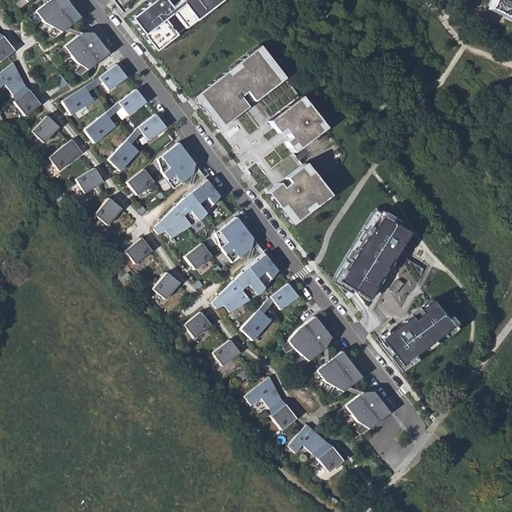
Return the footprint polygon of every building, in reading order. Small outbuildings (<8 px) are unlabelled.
[(63,0),(46,0),(32,11),(40,22),(59,32),(77,18),(63,0)] [(220,1),(219,0),(152,0),(129,18),(155,51),(220,1)] [(511,0),(489,0),(487,4),(511,15),(511,0)] [(511,15),(487,4),(485,8),(511,20),(511,15)] [(89,32),(79,32),(61,46),(73,62),(85,69),(105,54),(89,32)] [(0,59),(11,50),(0,36),(0,35),(0,59)] [(283,77),(258,45),(191,98),(216,130),(245,107),(238,97),(244,92),(252,102),(283,77)] [(22,86),(10,62),(0,70),(0,85),(2,84),(11,95),(22,86)] [(96,77),(89,82),(92,87),(100,82),(107,90),(123,77),(113,64),(96,77)] [(65,84),(57,74),(51,78),(59,89),(65,84)] [(92,87),(89,82),(58,101),(67,115),(90,101),(85,92),(92,87)] [(133,89),(109,108),(113,113),(119,107),(126,115),(143,102),(133,89)] [(37,104),(26,90),(11,101),(22,116),(37,104)] [(292,152),(323,128),(299,97),(268,122),(277,133),(282,129),(289,137),(284,142),(292,152)] [(113,113),(109,108),(81,130),(91,143),(112,126),(106,118),(113,113)] [(135,127),(129,134),(134,138),(139,132),(146,140),(162,127),(152,114),(135,127)] [(56,127),(43,116),(29,131),(41,143),(56,127)] [(134,138),(129,134),(104,159),(116,171),(135,151),(127,144),(134,138)] [(79,153),(68,139),(45,158),(56,171),(79,153)] [(191,164),(175,143),(154,159),(159,173),(171,189),(189,174),(191,164)] [(265,193),(290,225),(328,195),(303,163),(284,178),(288,183),(282,188),(278,183),(265,193)] [(91,168),(72,179),(81,193),(100,182),(91,168)] [(150,182),(140,169),(123,182),(134,195),(150,182)] [(181,198),(151,228),(156,235),(163,231),(168,238),(199,218),(217,196),(204,180),(181,198)] [(118,209),(105,198),(92,214),(104,225),(118,209)] [(405,232),(372,212),(332,278),(366,299),(385,266),(417,285),(422,269),(394,252),(405,232)] [(233,217),(212,234),(217,247),(229,263),(247,249),(249,238),(233,217)] [(151,250),(141,237),(124,250),(135,263),(151,250)] [(212,255),(201,242),(184,256),(195,269),(212,255)] [(240,272),(209,302),(214,309),(221,305),(227,312),(257,293),(275,271),(262,254),(240,272)] [(179,282),(166,271),(152,288),(165,299),(179,282)] [(271,296),(265,302),(269,306),(275,301),(281,309),(298,296),(288,283),(271,296)] [(451,327),(430,300),(380,340),(401,366),(451,327)] [(269,306),(265,302),(240,328),(252,340),(271,320),(263,313),(269,306)] [(210,324),(200,311),(183,324),(194,337),(210,324)] [(330,337),(314,316),(297,329),(287,340),(293,347),(308,361),(324,349),(330,337)] [(239,351),(229,338),(212,351),(222,365),(239,351)] [(340,351),(316,370),(324,381),(342,391),(360,376),(340,351)] [(270,375),(244,396),(251,405),(261,397),(269,408),(282,399),(270,375)] [(362,391),(344,405),(356,421),(368,428),(388,412),(372,391),(362,391)] [(296,417),(285,403),(270,415),(281,429),(296,417)] [(326,443),(305,425),(287,446),(295,453),(301,445),(311,454),(326,443)] [(342,461),(330,447),(315,458),(326,473),(342,461)]
